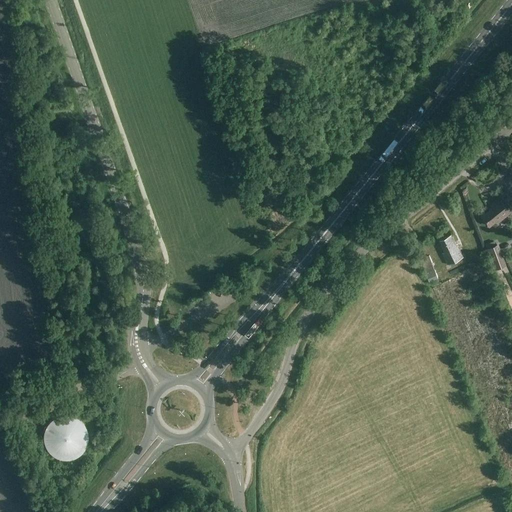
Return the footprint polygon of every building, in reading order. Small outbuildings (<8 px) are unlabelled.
[(39,125),(47,123),(46,116),(38,118),(39,125)] [(500,221),(511,211),(511,209),(502,197),(492,205),(494,207),(482,217),(490,226),(498,219),(500,221)] [(447,265),(463,257),(458,245),(457,246),(451,234),(439,240),(445,252),(442,253),(447,265)] [(507,265),(499,243),(485,248),(493,270),(507,265)] [(429,281),(438,277),(429,255),(420,259),(429,281)] [(43,435),(42,437),(43,440),(43,442),(43,444),(44,446),(45,448),(46,450),(48,452),(49,453),(51,455),(53,456),(54,457),(56,458),(59,459),(61,460),(63,460),(65,460),(67,460),(70,460),(72,459),(74,458),(76,457),(78,456),(80,455),(81,453),(83,452),(84,450),(85,448),(86,446),(87,444),(87,442),(88,440),(88,437),(88,435),(87,433),(87,431),(86,429),(85,427),(84,425),(83,423),(81,421),(80,420),(78,418),(76,417),(74,416),(72,416),(70,415),(67,415),(65,415),(63,415),(61,415),(59,416),(56,416),(54,417),(53,418),(51,420),(49,421),(48,423),(46,425),(45,427),(44,429),(43,431),(43,433),(43,435)]
